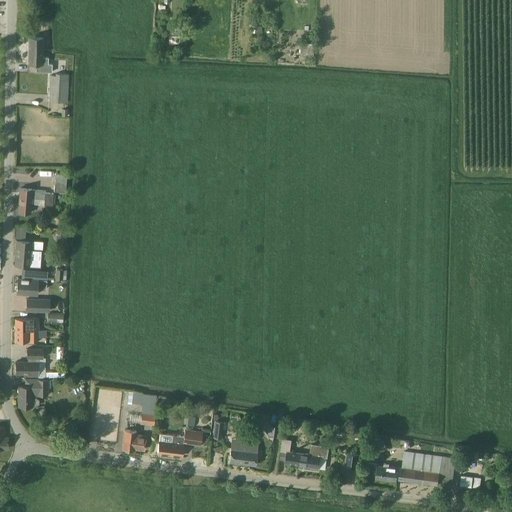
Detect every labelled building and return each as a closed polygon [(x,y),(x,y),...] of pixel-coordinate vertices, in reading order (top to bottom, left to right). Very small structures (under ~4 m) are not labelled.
[(43,38),(29,37),(28,64),(36,64),(36,71),(52,72),(52,67),(52,64),(48,64),(48,57),(42,57),(43,38)] [(49,75),(48,101),(68,102),(69,74),(62,74),(55,73),(55,76),(52,75),(49,75)] [(55,173),(55,181),(54,191),(65,192),(67,174),(55,173)] [(32,189),(20,188),(18,212),(30,213),(31,198),(44,199),(44,205),(53,206),(54,193),(45,193),(45,190),(32,189)] [(31,241),(17,240),(15,265),(29,266),(29,267),(41,267),(42,250),(31,249),(31,241)] [(63,269),(56,269),(55,279),(63,279),(63,269)] [(17,293),(37,294),(37,288),(47,289),(47,280),(18,278),(17,293)] [(50,299),(28,299),(28,310),(50,311),(50,299)] [(63,314),(48,313),(47,322),(63,322),(63,314)] [(15,318),(16,330),(39,330),(38,318),(15,318)] [(47,330),(39,330),(16,330),(16,342),(39,341),(39,337),(47,337),(47,330)] [(16,362),(16,373),(28,374),(28,376),(38,376),(38,377),(45,377),(45,373),(45,358),(43,358),(43,348),(27,348),(27,359),(28,359),(28,362),(16,362)] [(37,379),(37,378),(25,378),(25,385),(19,385),(18,407),(32,407),(32,406),(37,406),(39,404),(39,399),(36,397),(32,397),(32,396),(48,396),(48,388),(51,388),(51,379),(48,379),(37,379)] [(157,395),(144,394),(142,412),(141,412),(140,424),(154,425),(157,395)] [(224,422),(214,421),(212,437),(222,438),(224,422)] [(266,424),(265,427),(271,434),(274,435),(275,426),(266,424)] [(184,436),(160,433),(157,453),(182,456),(183,443),(201,445),(202,431),(184,429),(184,436)] [(136,431),(125,430),(123,449),(134,450),(134,448),(144,450),(146,436),(136,434),(136,431)] [(373,444),(372,444),(378,453),(379,452),(379,453),(387,448),(386,446),(380,438),(373,443),(373,444)] [(258,442),(232,439),(229,462),(255,465),(258,442)] [(291,440),(282,439),(279,459),(286,460),(286,463),(325,469),(329,447),(312,444),(310,454),(290,451),(291,440)] [(456,457),(404,451),(402,467),(398,467),(377,465),(377,466),(375,478),(397,481),(397,480),(438,485),(439,481),(453,483),(456,457)] [(359,455),(347,453),(345,467),(357,469),(359,455)] [(480,489),(481,476),(461,474),(460,487),(480,489)]
